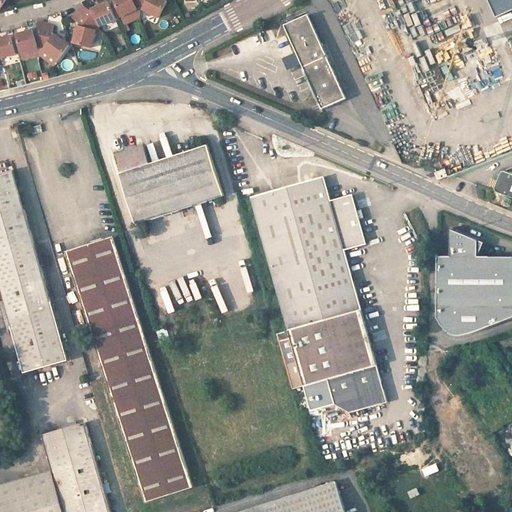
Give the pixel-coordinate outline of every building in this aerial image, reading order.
[(81,9),(98,23),(100,21),(116,14),(109,0),(108,0),(92,7),(85,3),(84,5),(81,9)] [(116,0),(122,13),(138,5),(141,5),(141,0),(116,0)] [(144,6),(159,13),(165,0),(141,0),(141,5),(144,6)] [(511,0),(489,0),(497,18),(511,11),(511,0)] [(80,19),(74,39),(90,44),(95,26),(98,23),(81,9),(77,13),(75,15),(80,19)] [(346,98),(308,15),(284,25),(296,51),(302,65),(321,109),(346,98)] [(23,49),(40,45),(43,45),(48,20),(40,18),(38,26),(19,32),(23,49)] [(46,46),(59,56),(70,43),(54,29),(55,21),(48,20),(43,45),(46,46)] [(0,55),(16,51),(12,34),(0,36),(0,55)] [(40,45),(23,49),(25,56),(41,52),(43,45),(40,45)] [(46,46),(43,45),(41,52),(54,62),(59,56),(46,46)] [(296,51),(292,53),(297,67),(302,65),(296,51)] [(174,211),(157,161),(150,164),(145,145),(118,154),(124,172),(120,173),(136,223),(174,211)] [(157,161),(174,211),(224,195),(208,145),(157,161)] [(67,359),(14,169),(0,173),(0,286),(24,372),(67,359)] [(447,176),(444,169),(434,173),(436,179),(437,180),(447,176)] [(511,174),(504,171),(500,173),(495,188),(497,192),(511,197),(511,174)] [(367,243),(353,195),(331,200),(325,177),(251,197),(288,330),(362,310),(345,249),(367,243)] [(511,257),(479,257),(480,241),(451,229),(450,234),(451,257),(437,257),(437,317),(443,328),(456,336),(472,336),(511,320),(511,257)] [(195,486),(114,235),(66,251),(146,501),(195,486)] [(288,330),(278,333),(293,388),(328,378),(335,403),(350,412),(388,402),(362,310),(288,330)] [(111,511),(86,422),(42,434),(53,470),(38,474),(39,477),(49,511),(111,511)] [(0,484),(0,511),(49,511),(39,477),(38,474),(19,479),(19,478),(15,479),(15,480),(7,483),(7,481),(2,483),(2,484),(0,484)] [(345,511),(335,480),(237,511),(345,511)]
